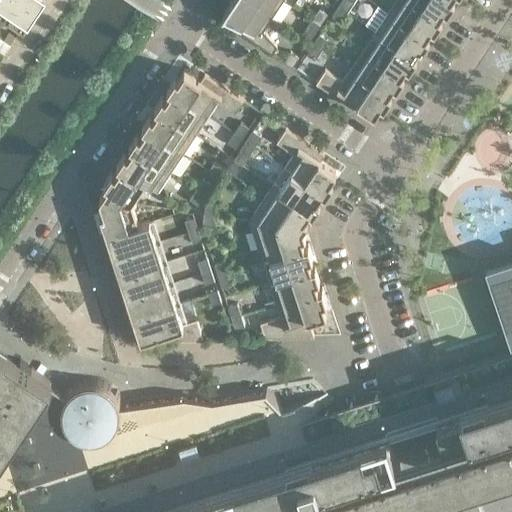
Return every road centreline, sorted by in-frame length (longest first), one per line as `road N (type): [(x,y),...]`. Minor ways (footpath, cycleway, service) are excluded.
road 1 (unclassified): [(441,511),(358,257),(361,232),(397,166)]
road 2 (residential): [(178,24),(0,288)]
road 3 (residential): [(397,166),(178,24)]
road 4 (unclassified): [(507,0),(397,166)]
road 5 (unknown): [(75,176),(119,324)]
